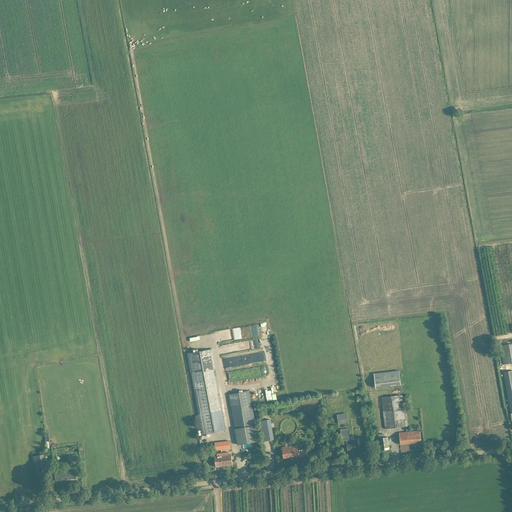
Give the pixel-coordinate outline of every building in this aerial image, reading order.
[(220,345),(221,354),(229,353),(229,345),(220,345)] [(211,349),(188,353),(191,373),(202,434),(226,430),(215,369),(211,349)] [(511,351),(502,353),(504,364),(511,362),(511,351)] [(511,370),(503,372),(511,409),(511,413),(511,412),(511,370)] [(398,371),(373,372),(373,387),(399,385),(398,371)] [(249,390),(229,394),(237,444),(237,445),(258,441),(249,390)] [(382,398),(385,424),(385,429),(407,426),(407,419),(405,420),(402,395),(382,398)] [(347,413),(337,414),(338,423),(348,422),(347,413)] [(260,421),(263,441),(273,440),(270,419),(260,421)] [(349,429),(340,430),(341,436),(341,441),(346,440),(347,450),(356,449),(355,446),(360,445),(359,438),(350,439),(349,429)] [(399,433),(400,444),(421,442),(419,431),(411,432),(399,433)] [(378,438),(376,438),(377,450),(389,449),(387,437),(384,437),(378,438)] [(223,449),(222,442),(222,441),(216,442),(214,442),(215,450),(223,449)] [(264,445),(266,461),(276,460),(274,444),(264,445)] [(282,447),(283,458),(307,456),(306,449),(298,450),(297,444),(296,444),(296,445),(282,447)] [(216,457),(214,457),(216,467),(232,465),(231,455),(228,455),(228,452),(217,454),(217,456),(216,457)] [(42,454),(32,455),(33,468),(43,467),(42,454)] [(50,473),(52,486),(76,483),(75,471),(50,473)]
